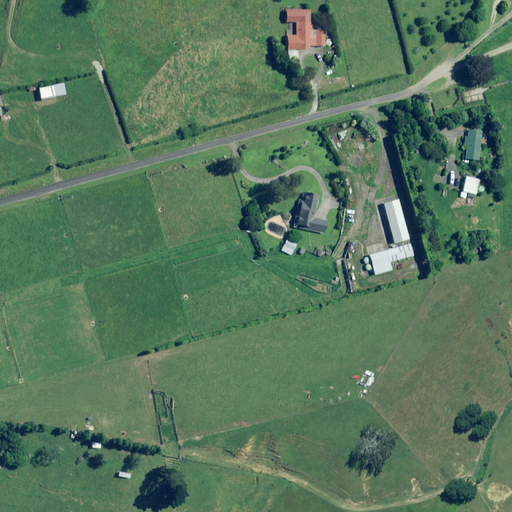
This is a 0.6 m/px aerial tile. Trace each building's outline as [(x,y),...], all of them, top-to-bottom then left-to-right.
[(307,9),(307,4),(301,4),(301,9),(285,9),(285,22),(295,22),(295,35),(287,35),(287,60),(298,60),(298,50),(309,50),(309,46),(325,46),(325,30),(310,30),(309,9),(307,9)] [(66,94),(64,83),(38,89),(40,99),(66,94)] [(327,130),(321,133),(338,164),(343,161),(327,130)] [(481,131),(467,130),(467,137),(464,137),(463,145),(466,146),(465,159),(479,160),(481,131)] [(478,180),(465,177),(461,197),(465,198),(466,192),(475,194),(478,180)] [(317,196),(304,193),(303,201),(300,201),(294,228),(323,234),(326,221),(312,218),(317,196)] [(409,239),(398,199),(383,203),(394,243),(409,239)] [(296,245),(286,240),(281,251),(291,255),(296,245)] [(372,269),(374,275),(391,270),(389,262),(413,256),(410,244),(368,255),(369,257),(372,269)] [(307,248),(302,246),(299,252),(304,255),(307,248)] [(372,269),(369,257),(362,259),(365,271),(372,269)]
